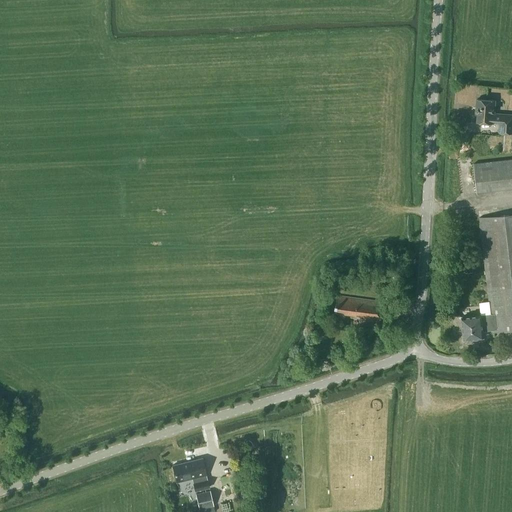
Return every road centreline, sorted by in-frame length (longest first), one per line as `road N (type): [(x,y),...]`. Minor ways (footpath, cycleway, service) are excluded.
road 1 (tertiary): [(0,491),(415,351)]
road 2 (tertiary): [(415,351),(439,0)]
